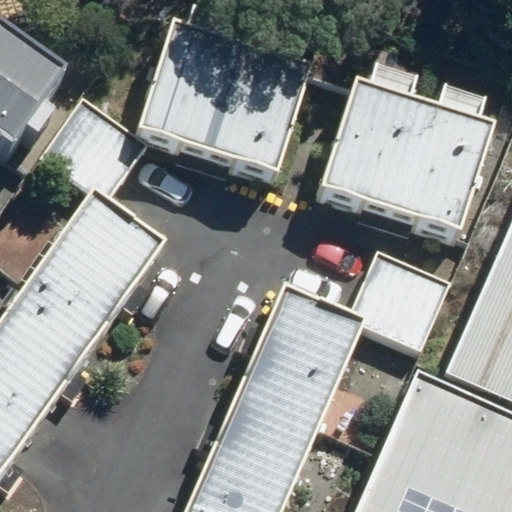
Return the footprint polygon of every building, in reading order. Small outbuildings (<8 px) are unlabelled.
[(0,166),(24,133),(36,141),(89,66),(21,19),(0,47),(0,166)] [(326,65),(187,19),(152,123),(291,169),(326,65)] [(508,124),(369,79),(335,186),(474,230),(508,124)] [(157,145),(90,99),(46,163),(98,199),(0,336),(0,492),(182,239),(121,196),(157,145)] [(298,282),(196,511),(297,511),(377,331),(429,354),(459,285),(385,253),(361,309),(298,282)] [(511,265),(448,406),(511,435),(511,265)] [(511,511),(511,435),(448,406),(399,511),(511,511)]
